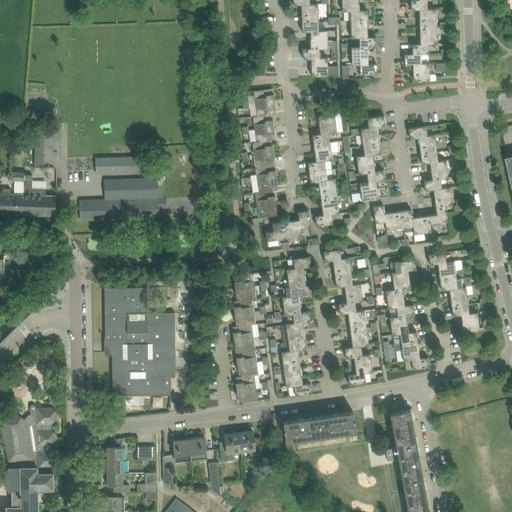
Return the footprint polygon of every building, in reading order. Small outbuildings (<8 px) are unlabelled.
[(311,4),(310,0),(293,0),(294,5),(302,5),(302,12),(311,12),(310,4),(311,4)] [(359,3),(359,0),(342,0),(343,11),(351,11),(351,3),(359,3)] [(428,13),(428,9),(427,0),(411,0),(411,10),(419,9),(419,13),(428,13)] [(318,3),(311,4),(310,4),(311,12),(302,12),(302,22),(319,21),(318,3)] [(359,10),(359,3),(351,3),(351,11),(351,20),(368,20),(367,10),(359,10)] [(436,9),(428,9),(428,13),(419,13),(420,26),(436,26),(436,9)] [(368,30),(368,20),(351,20),(352,38),(360,38),(360,30),(368,30)] [(319,31),(319,21),(302,22),(303,32),(310,32),(311,39),(319,39),(319,31)] [(437,44),(436,26),(420,26),(420,40),(429,40),(429,44),(437,44)] [(337,48),(337,41),(328,41),(327,30),(319,31),(319,39),(311,39),(311,49),(320,48),(324,48),(328,48),(331,48),(337,48)] [(368,37),(368,30),(360,30),(360,38),(360,47),(369,47),(376,47),(376,37),(368,37)] [(429,54),(429,44),(429,40),(420,40),(420,44),(412,44),(413,54),(421,54),(429,54)] [(369,57),(369,47),(360,47),(352,47),(353,65),(360,65),(361,65),(360,57),(369,57)] [(320,58),(320,48),(311,49),(303,49),(303,59),(311,59),(312,66),(320,66),(320,58)] [(413,54),(405,54),(405,63),(405,64),(411,64),(411,69),(412,70),(413,70),(413,71),(421,71),(421,63),(422,63),(421,54),(413,54)] [(339,75),(338,66),(328,66),(328,57),(324,58),(320,58),(320,66),(312,66),(312,76),(339,75)] [(369,58),(369,57),(360,57),(361,65),(360,65),(361,74),(377,74),(377,64),(372,64),(372,58),(369,58)] [(430,63),(422,63),(421,63),(421,71),(413,71),(413,81),(430,80),(430,63)] [(272,92),(271,88),(254,91),(255,104),(275,101),(273,92),(272,92)] [(257,116),(271,114),(275,114),(274,110),(276,110),(275,101),(255,104),(257,116)] [(257,116),(253,116),(254,129),(274,127),(273,117),(271,118),(271,114),(257,116)] [(337,132),(334,114),(318,116),(320,126),(327,125),(328,133),(337,132)] [(385,125),(384,115),(368,117),(369,127),(370,135),(379,134),(378,126),(385,125)] [(45,123),(35,123),(35,147),(44,147),(45,123)] [(428,143),(426,135),(427,135),(426,130),(441,128),(440,124),(409,128),(410,138),(418,136),(419,144),(428,143)] [(504,137),(511,135),(511,124),(502,127),(504,137)] [(328,133),(327,125),(320,126),(321,133),(312,134),(314,144),(330,142),(328,133)] [(256,142),(270,140),(274,139),(273,136),(275,136),(274,127),(254,129),(256,142)] [(380,144),(379,134),(370,135),(369,127),(361,128),(363,146),(380,144)] [(435,134),(427,135),(426,135),(428,143),(419,144),(421,154),(437,152),(435,134)] [(256,142),(252,142),(254,155),(273,152),(272,143),(270,143),(270,140),(256,142)] [(332,159),(330,142),(314,144),(315,154),(323,153),(324,161),(324,160),(332,159)] [(381,153),(380,144),(363,146),(365,155),(366,163),(374,162),(373,154),(381,153)] [(274,161),(273,152),(254,155),(255,167),(273,165),(272,161),(274,161)] [(438,161),(437,152),(421,154),(422,164),(430,163),(431,170),(439,169),(438,161)] [(325,170),(324,160),(324,161),(323,153),(315,154),(316,161),(308,162),(309,172),(325,170)] [(375,171),(374,162),(366,163),(365,155),(356,156),(359,174),(367,173),(367,172),(375,171)] [(96,158),(96,174),(120,173),(120,157),(96,158)] [(446,160),(438,161),(439,169),(431,170),(432,179),(432,180),(441,179),(449,178),(446,160)] [(276,177),(275,168),(273,168),(273,165),(255,167),(256,174),(250,175),(251,177),(251,180),(257,179),(276,177)] [(327,179),(325,170),(309,172),(310,182),(315,181),(316,186),(318,187),(319,187),(319,188),(327,187),(326,179),(327,179)] [(383,170),(375,171),(367,172),(367,173),(368,182),(369,190),(377,189),(376,181),(384,180),(383,170)] [(24,181),(25,174),(25,173),(10,173),(9,180),(24,181)] [(24,181),(25,194),(11,194),(11,189),(3,189),(3,194),(0,193),(0,213),(26,214),(55,215),(56,195),(45,195),(45,188),(32,188),(32,175),(25,174),(24,181)] [(277,190),(276,187),(277,186),(276,177),(257,179),(251,180),(251,181),(252,184),(253,193),(255,192),(259,192),(272,191),(277,190)] [(158,198),(157,178),(118,179),(119,199),(80,200),(81,220),(159,217),(158,207),(166,207),(166,198),(158,198)] [(327,179),(326,179),(327,187),(319,188),(320,198),(337,196),(335,178),(327,179)] [(442,187),(441,179),(432,180),(432,179),(424,180),(425,190),(433,189),(434,196),(451,194),(450,186),(442,187)] [(379,198),(377,189),(369,190),(368,182),(360,183),(362,201),(379,198)] [(259,192),(255,192),(256,205),(275,203),(274,193),(272,194),(272,191),(259,192)] [(452,204),(451,194),(434,196),(436,210),(446,209),(446,205),(452,204)] [(339,213),(337,200),(337,196),(320,198),(322,207),(330,206),(331,214),(339,213)] [(277,212),(275,203),(256,205),(258,218),(276,215),(275,212),(277,212)] [(393,220),(391,212),(384,213),(383,205),(373,206),(375,223),(376,228),(386,227),(385,221),(393,220)] [(333,224),(331,214),(330,206),(322,207),(323,215),(315,216),(316,226),(333,224)] [(421,225),(420,216),(419,216),(418,215),(417,213),(412,213),(411,209),(401,211),(404,227),(404,232),(413,230),(413,226),(421,225)] [(448,221),(446,209),(436,210),(436,214),(430,215),(431,224),(448,221)] [(310,227),(308,210),(298,212),(299,220),(291,221),(292,229),(301,228),(310,227)] [(404,227),(401,211),(391,212),(393,220),(385,221),(386,227),(386,230),(404,227)] [(431,224),(430,215),(420,216),(421,225),(413,226),(413,230),(414,234),(432,232),(431,224)] [(292,229),(291,221),(282,222),(284,238),(302,236),(301,228),(292,229)] [(284,238),(282,222),(272,223),(273,231),(266,232),(267,241),(284,238)] [(341,258),(340,249),(323,251),(325,261),(333,260),(334,267),(342,266),(341,258)] [(445,252),(428,254),(430,264),(438,263),(439,271),(447,269),(446,261),(445,252)] [(311,266),(310,256),(293,258),(294,268),(295,268),(296,276),(304,275),(303,267),(311,266)] [(349,257),(341,258),(342,266),(334,267),(335,277),(351,275),(349,257)] [(416,269),(415,259),(390,262),(391,272),(399,271),(400,271),(401,279),(409,277),(408,270),(416,269)] [(456,270),(455,260),(446,261),(447,269),(439,271),(440,280),(464,277),(463,269),(456,270)] [(384,266),(384,263),(378,263),(372,264),(373,273),(379,272),(379,267),(384,266)] [(305,285),(304,275),(296,276),(295,268),(294,268),(287,269),(289,287),(305,285)] [(410,288),(409,277),(401,279),(400,271),(399,271),(391,272),(393,289),(393,290),(402,289),(410,288)] [(254,286),(253,273),(235,275),(236,279),(234,279),(235,288),(254,286)] [(354,293),(353,284),(352,276),(351,275),(335,277),(336,287),(344,286),(345,294),(354,293)] [(465,286),(464,277),(440,280),(442,290),(449,289),(450,297),(458,296),(457,288),(465,286)] [(361,283),(353,284),(354,293),(345,294),(347,303),(355,301),(355,302),(363,301),(361,283)] [(289,287),(283,287),(285,297),(291,296),(292,304),(300,303),(299,301),(301,301),(302,299),(301,295),(307,294),(305,285),(289,287)] [(238,297),(238,300),(252,298),(252,299),(256,299),(254,286),(235,288),(236,297),(238,297)] [(468,304),(465,286),(457,288),(458,296),(450,297),(452,306),(468,304)] [(175,312),(147,313),(147,287),(105,288),(105,337),(108,337),(108,348),(114,348),(114,353),(112,353),(113,395),(170,394),(170,399),(171,399),(171,376),(169,376),(169,370),(176,370),(175,312)] [(404,298),(402,289),(393,290),(393,289),(386,290),(388,308),(396,307),(395,299),(404,298)] [(301,312),(300,303),(292,304),(291,296),(285,297),(282,297),(284,315),(287,314),(292,314),(292,313),(301,312)] [(252,298),(238,300),(234,300),(235,304),(233,304),(234,313),(253,311),(252,299),(252,298)] [(414,314),(413,305),(413,304),(405,305),(404,298),(395,299),(396,307),(397,316),(406,315),(414,314)] [(356,311),(355,302),(355,301),(347,303),(339,304),(340,314),(348,313),(349,320),(357,319),(356,311)] [(469,313),(468,304),(452,306),(452,308),(453,315),(461,314),(462,322),(470,321),(469,313)] [(364,310),(356,311),(357,319),(349,320),(350,330),(367,327),(364,310)] [(237,323),(238,325),(255,323),(253,311),(234,313),(235,323),(237,323)] [(310,321),(309,311),(301,312),(292,313),(292,314),(287,314),(288,324),(294,323),(295,331),(303,329),(302,322),(310,321)] [(477,312),(469,313),(470,321),(462,322),(463,331),(479,329),(477,312)] [(407,324),(406,315),(397,316),(389,317),(391,335),(399,334),(400,334),(399,326),(407,324)] [(304,339),(303,329),(295,331),(294,323),(288,324),(286,324),(288,341),(304,339)] [(253,335),(251,324),(238,325),(234,326),(234,329),(232,330),(234,339),(253,336),(253,335)] [(408,332),(407,324),(399,326),(400,334),(399,334),(401,342),(401,343),(418,341),(416,331),(408,332)] [(369,345),(367,327),(350,330),(352,339),(360,338),(361,346),(369,345)] [(255,349),(253,336),(234,339),(235,348),(237,348),(237,351),(255,349)] [(362,355),(361,346),(360,338),(352,339),(353,346),(344,347),(346,358),(354,357),(354,356),(362,355)] [(306,349),(304,339),(288,341),(280,343),(281,352),(290,351),(291,359),(299,358),(298,350),(306,349)] [(419,350),(418,341),(401,343),(401,342),(393,343),(394,351),(402,350),(403,360),(406,360),(411,359),(410,351),(419,350)] [(256,361),(255,349),(237,351),(238,354),(236,355),(237,364),(256,361)] [(429,367),(428,357),(420,358),(419,350),(410,351),(411,359),(412,369),(429,367)] [(300,367),(299,358),(291,359),(290,351),(281,352),(284,369),(300,367)] [(370,354),(362,355),(354,356),(354,357),(355,365),(364,364),(364,373),(365,372),(373,371),(370,354)] [(240,373),(240,376),(254,374),(254,375),(258,374),(256,361),(237,364),(238,373),(240,373)] [(366,382),(365,372),(364,373),(364,364),(355,365),(356,373),(348,374),(350,384),(366,382)] [(301,376),(300,367),(284,369),(286,386),(294,385),(293,377),(301,376)] [(240,376),(237,376),(237,380),(235,380),(236,389),(256,387),(254,375),(254,374),(240,376)] [(183,376),(171,376),(171,401),(184,401),(183,376)] [(312,393),(310,382),(302,383),(301,376),(293,377),(294,385),(295,395),(312,393)] [(258,400),(256,387),(236,389),(237,399),(239,399),(240,402),(258,400)] [(33,404),(30,408),(31,415),(24,419),(18,414),(8,416),(2,424),(4,439),(5,439),(9,461),(15,461),(15,467),(8,467),(5,479),(8,491),(12,490),(12,496),(10,500),(12,506),(6,506),(6,511),(38,511),(38,489),(53,489),(53,472),(49,472),(49,467),(55,461),(55,455),(50,451),(50,445),(56,439),(56,434),(51,429),(51,424),(57,418),(57,412),(52,407),(37,407),(33,404)] [(390,413),(396,447),(417,444),(411,409),(403,411),(403,410),(400,411),(390,413)] [(353,411),(318,416),(321,437),(356,431),(354,422),(355,422),(354,419),(353,411)] [(318,416),(283,421),(284,429),(284,432),(285,432),(286,442),(321,437),(318,416)] [(253,431),(239,432),(241,451),(248,450),(249,458),(262,457),(260,437),(259,437),(260,439),(254,440),(253,431)] [(241,451),(239,432),(225,434),(226,443),(220,444),(220,442),(219,442),(220,452),(221,462),(234,460),(233,452),(241,451)] [(204,436),(188,438),(191,459),(206,457),(204,436)] [(122,460),(122,448),(122,438),(116,439),(117,448),(107,448),(107,460),(122,460)] [(191,459),(188,438),(173,440),(175,461),(191,459)] [(155,444),(138,444),(138,458),(155,458),(155,444)] [(417,444),(396,447),(385,450),(387,461),(398,459),(403,482),(423,479),(417,444)] [(123,472),(122,460),(107,460),(107,472),(123,472)] [(217,462),(209,462),(212,489),(220,496),(217,462)] [(163,481),(174,489),(171,467),(163,468),(163,481)] [(123,472),(107,472),(108,485),(123,485),(123,479),(128,479),(128,472),(123,472)] [(137,491),(145,491),(156,491),(156,472),(145,472),(145,484),(137,484),(137,491)] [(429,511),(423,479),(403,482),(408,511),(429,511)] [(124,510),(123,497),(104,497),(104,510),(124,510)] [(174,510),(181,501),(176,497),(170,506),(174,510)] [(181,501),(174,510),(177,511),(178,511),(185,504),(181,501)]
